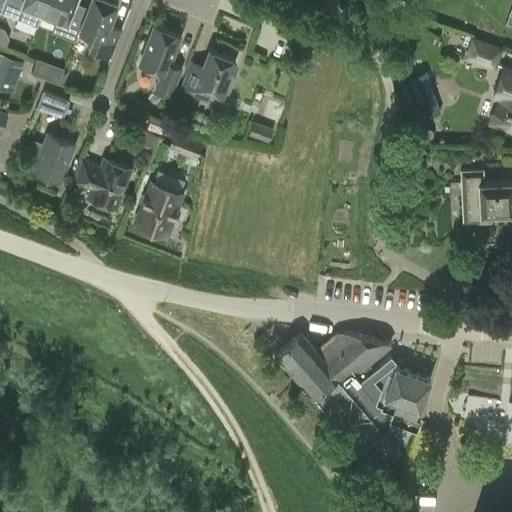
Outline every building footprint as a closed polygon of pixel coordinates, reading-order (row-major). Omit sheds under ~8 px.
[(3,0),(0,10),(37,25),(42,11),(46,0),(3,0)] [(84,14),(71,9),(74,0),(46,0),(42,11),(57,17),(52,31),(74,40),(78,29),(84,14)] [(107,30),(118,1),(118,0),(89,0),(78,29),(94,35),(89,47),(111,56),(119,35),(107,30)] [(139,63),(162,72),(155,89),(170,94),(181,66),(170,62),(181,34),(154,24),(139,63)] [(466,55),(494,66),(500,48),(472,37),(466,55)] [(201,71),(189,67),(181,88),(206,97),(209,88),(222,93),(222,92),(227,94),(234,75),(230,73),(235,58),(210,48),(201,71)] [(0,52),(0,86),(14,91),(25,61),(0,52)] [(37,56),(33,72),(62,81),(66,65),(37,56)] [(511,129),(511,67),(504,65),(493,95),(499,97),(490,121),(511,129)] [(423,117),(440,111),(426,70),(408,76),(423,117)] [(36,106),(63,116),(69,99),(43,90),(36,106)] [(249,134),(269,141),(274,127),(254,120),(249,134)] [(421,135),(424,138),(429,139),(433,136),(433,131),(430,127),(425,126),(421,130),(421,135)] [(48,132),(34,169),(46,174),(47,177),(53,179),(56,178),(60,179),(74,142),(48,132)] [(174,132),(169,145),(195,155),(201,142),(174,132)] [(95,164),(82,159),(74,180),(92,187),(89,196),(116,206),(131,167),(104,156),(100,167),(94,165),(95,164)] [(511,212),(511,179),(484,180),(483,167),(460,168),(462,222),(491,221),(490,214),(511,212)] [(165,233),(166,231),(170,232),(174,230),(178,221),(176,216),(172,215),(182,191),(152,180),(136,221),(165,233)] [(450,180),(451,197),(461,197),(460,180),(450,180)] [(390,343),(386,339),(347,330),(336,330),(315,348),(299,331),(274,353),(314,398),(315,400),(319,404),(323,409),(336,423),(343,432),(363,454),(396,426),(391,425),(394,416),(378,411),(376,410),(382,391),(373,380),(396,361),(393,358),(360,385),(356,380),(363,374),(359,369),(390,343)] [(415,419),(415,418),(419,407),(430,377),(395,364),(380,407),(378,411),(394,416),(391,425),(396,426),(411,431),(415,419)] [(494,426),(496,396),(465,395),(464,425),(494,426)]
